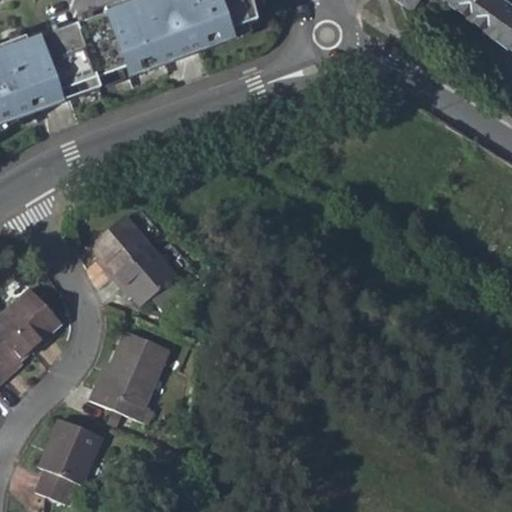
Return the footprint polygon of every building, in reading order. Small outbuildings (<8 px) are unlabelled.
[(0,127),(59,104),(56,95),(95,81),(125,70),(128,79),(174,62),(170,54),(227,33),(255,23),(254,0),(128,0),(103,9),(105,14),(26,44),(24,39),(0,47),(0,127)] [(511,5),(505,0),(393,0),(393,1),(411,13),(418,0),(440,0),(452,9),(506,49),(508,50),(511,52),(511,5)] [(170,54),(174,62),(230,42),(227,33),(170,54)] [(56,95),(59,104),(98,89),(95,81),(56,95)] [(101,269),(112,282),(150,249),(123,219),(90,247),(105,266),(101,269)] [(176,278),(150,249),(112,282),(122,295),(127,290),(141,308),(152,298),(173,280),(176,278)] [(152,298),(164,313),(180,301),(180,289),(173,280),(152,298)] [(30,291),(1,317),(32,351),(35,354),(45,344),(43,342),(61,325),(30,291)] [(12,370),(32,351),(1,317),(0,317),(0,378),(4,383),(14,373),(12,370)] [(100,374),(89,401),(145,426),(151,411),(145,408),(168,352),(125,334),(105,377),(100,374)] [(80,487),(101,439),(58,420),(37,469),(43,471),(34,493),(66,508),(75,486),(80,487)]
